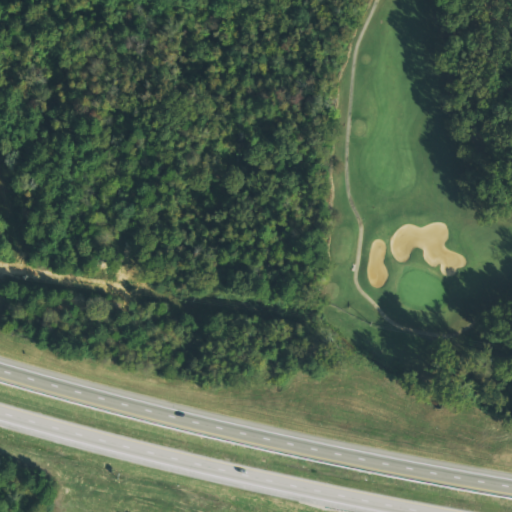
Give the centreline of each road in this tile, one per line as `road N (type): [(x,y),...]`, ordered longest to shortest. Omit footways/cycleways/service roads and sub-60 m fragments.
road 1 (motorway): [(511,485),(250,434),(0,369)]
road 2 (motorway): [(0,410),(429,511)]
